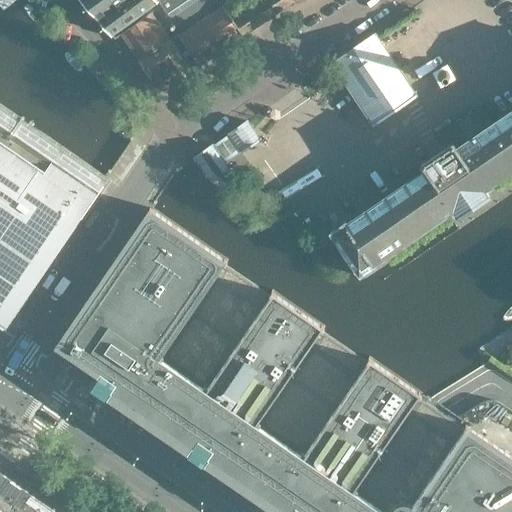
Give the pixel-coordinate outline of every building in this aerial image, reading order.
[(0,0),(0,7),(4,12),(16,0),(0,0)] [(158,2),(156,0),(79,0),(111,35),(158,2)] [(174,83),(253,29),(264,22),(296,0),(262,0),(233,21),(218,0),(156,0),(158,2),(111,35),(114,38),(121,34),(150,78),(157,87),(165,88),(174,83)] [(416,95),(379,39),(374,32),(373,34),(361,42),(360,42),(359,43),(359,44),(346,52),(344,53),(345,53),(332,62),(332,61),(330,63),(372,126),(416,95)] [(455,76),(446,63),(432,72),(441,85),(455,76)] [(102,176),(63,149),(64,148),(61,146),(60,147),(21,121),(22,119),(19,117),(18,118),(0,106),(0,324),(3,327),(106,177),(103,175),(102,176)] [(511,110),(455,149),(452,144),(421,165),(424,170),(346,224),(345,222),(331,232),(359,274),(373,264),(373,263),(451,210),(456,217),(487,196),(482,188),(511,168),(511,110)] [(259,139),(247,121),(246,121),(245,122),(230,133),(230,132),(228,134),(241,152),(259,139)] [(236,180),(213,146),(212,144),(210,146),(211,146),(195,156),(194,157),(195,159),(208,177),(207,177),(224,188),(236,180)] [(265,211),(274,198),(254,185),(246,198),(265,211)] [(419,397),(421,394),(417,391),(417,392),(374,362),(371,360),(369,363),(325,333),(327,329),(323,327),(280,298),(277,295),(274,298),(231,268),(233,265),(229,263),(152,210),(153,210),(152,210),(149,208),(147,211),(147,212),(140,222),(139,222),(137,226),(140,228),(134,236),(131,234),(129,237),(57,343),(57,342),(55,346),(58,348),(65,352),(75,359),(77,361),(78,359),(88,366),(87,367),(93,372),(95,373),(90,380),(86,385),(105,398),(106,397),(187,453),(187,454),(202,465),(203,464),(273,511),(511,511),(511,456),(468,427),(468,426),(465,424),(463,427),(440,412),(426,402),(419,397)] [(59,511),(4,474),(0,471),(0,511),(59,511)]
